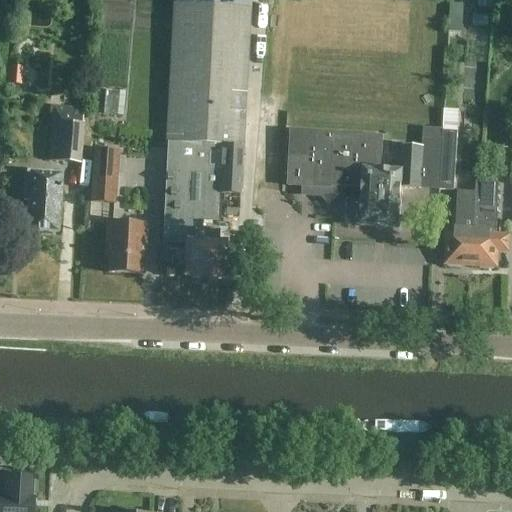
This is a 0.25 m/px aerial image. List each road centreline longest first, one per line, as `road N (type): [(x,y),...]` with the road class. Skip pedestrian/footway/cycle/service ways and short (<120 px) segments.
road 1 (tertiary): [(511,347),(0,325)]
road 2 (residential): [(277,482),(106,477),(84,488),(76,511)]
road 3 (residential): [(468,491),(277,482)]
